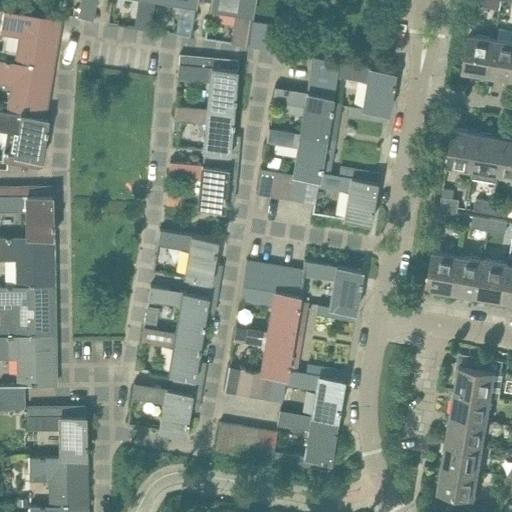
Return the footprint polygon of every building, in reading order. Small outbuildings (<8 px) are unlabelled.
[(81,0),(80,8),(79,17),(93,19),(96,0),(81,0)] [(139,0),(135,26),(149,28),(154,0),(139,0)] [(178,0),(181,0),(176,33),(190,35),(195,0),(178,0)] [(210,0),(210,5),(237,10),(232,42),(246,44),(251,19),(253,0),(210,0)] [(60,18),(41,15),(3,9),(0,28),(0,31),(20,35),(15,61),(0,58),(0,59),(52,68),(60,18)] [(246,44),(257,46),(261,21),(251,19),(246,44)] [(261,21),(257,46),(268,48),(272,23),(261,21)] [(285,25),(272,23),(268,48),(280,50),(285,25)] [(488,72),(494,37),(469,33),(463,68),(488,72)] [(511,76),(511,39),(494,37),(488,72),(511,76)] [(234,95),(237,60),(179,54),(177,77),(210,80),(207,106),(207,107),(233,110),(234,100),(235,100),(235,95),(234,95)] [(395,69),(391,69),(313,56),(309,80),(334,84),(335,75),(366,80),(362,106),(350,104),(348,113),(386,119),(392,84),(393,85),(394,80),(393,79),(395,69)] [(44,116),(52,68),(0,59),(0,82),(11,84),(7,109),(0,108),(0,109),(47,118),(47,116),(44,116)] [(331,100),(334,84),(309,80),(307,90),(275,85),(272,99),(305,105),(300,131),(300,132),(333,138),(339,102),(331,100)] [(236,159),(238,134),(231,134),(231,124),(233,124),(233,119),(232,119),(233,110),(207,107),(207,106),(175,103),(172,128),(179,129),(180,120),(205,122),(203,149),(209,149),(209,156),(236,159)] [(46,126),(47,118),(0,109),(0,123),(20,126),(15,153),(3,151),(1,160),(39,166),(45,131),(46,132),(47,126),(46,126)] [(328,171),(333,138),(300,132),(300,131),(268,126),(266,140),(298,146),(293,172),(293,174),(306,176),(318,178),(319,172),(327,173),(328,171)] [(473,167),(479,131),(453,127),(447,162),(473,167)] [(496,180),(498,171),(504,135),(479,131),(473,167),(472,176),(496,180)] [(511,173),(511,136),(504,135),(498,171),(511,173)] [(226,183),(234,184),(236,159),(209,156),(208,164),(169,160),(168,175),(201,178),(198,206),(224,208),(225,198),(226,198),(226,193),(225,193),(226,183)] [(378,172),(374,171),(340,166),(339,173),(328,171),(327,173),(319,172),(318,178),(317,185),(349,190),(344,217),(370,222),(371,212),(372,212),(373,207),(372,207),(378,172)] [(268,194),(272,169),(261,167),(257,192),(268,194)] [(279,196),(284,170),(272,169),(268,194),(279,196)] [(302,199),(306,176),(293,174),(293,172),(284,170),(279,196),(302,199)] [(314,201),(317,185),(318,178),(306,176),(302,199),(314,201)] [(53,220),(52,185),(14,186),(14,193),(0,193),(0,208),(26,208),(26,235),(53,235),(52,226),(54,226),(54,220),(53,220)] [(442,195),(438,217),(455,220),(459,198),(442,195)] [(491,212),(493,201),(475,198),(473,209),(491,212)] [(509,204),(493,201),(491,212),(508,214),(509,204)] [(488,229),(490,217),(473,215),(471,226),(488,229)] [(507,220),(490,217),(488,229),(505,231),(507,220)] [(217,288),(221,263),(213,262),(215,253),(216,253),(216,247),(215,247),(217,237),(159,228),(157,242),(189,248),(184,275),(198,278),(197,285),(217,288)] [(53,235),(26,235),(0,235),(0,257),(15,258),(16,284),(16,285),(53,284),(53,235)] [(452,289),(458,254),(433,250),(427,285),(452,289)] [(477,293),(483,258),(458,254),(452,289),(477,293)] [(360,278),(362,268),(304,258),(302,268),(302,273),(303,273),(335,279),(331,305),(317,303),(316,312),(354,318),(359,283),(360,283),(361,278),(360,278)] [(502,298),(508,262),(483,258),(477,293),(502,298)] [(254,285),(258,261),(246,259),(242,283),(254,285)] [(265,287),(269,263),(258,261),(254,285),(265,287)] [(511,262),(508,262),(502,298),(511,299),(511,303),(511,305),(511,262)] [(276,288),(280,264),(269,263),(265,287),(276,288)] [(288,290),(292,266),(280,264),(276,288),(288,290)] [(292,266),(288,290),(300,292),(303,273),(302,273),(302,268),(292,266)] [(301,336),(305,310),(306,301),(299,300),(300,292),(288,290),(276,288),(265,287),(254,285),(242,283),(240,297),(272,303),(267,329),(267,330),(301,336)] [(54,334),(53,284),(16,285),(16,284),(0,284),(0,306),(16,307),(16,333),(16,334),(54,334)] [(213,312),(217,288),(197,285),(196,292),(150,284),(148,299),(180,304),(175,330),(175,332),(201,336),(202,326),(203,326),(204,321),(203,321),(205,311),(213,312)] [(295,370),(295,369),(301,336),(267,330),(267,329),(235,324),(233,338),(265,344),(261,370),(263,370),(274,372),(286,374),(287,369),(295,370)] [(200,386),(204,361),(197,359),(198,350),(199,350),(200,345),(199,344),(201,336),(175,332),(175,330),(143,325),(141,339),(173,345),(168,372),(182,375),(181,382),(200,386)] [(55,384),(54,334),(16,334),(16,333),(0,333),(0,355),(17,356),(18,383),(23,383),(23,384),(55,384)] [(497,397),(502,370),(504,358),(487,356),(485,367),(459,363),(455,390),(490,396),(497,397)] [(339,404),(345,369),(307,363),(306,371),(295,369),(295,370),(287,369),(286,374),(285,383),(316,388),(312,414),(337,418),(338,409),(339,409),(340,404),(339,404)] [(236,392),(240,367),(228,365),(224,390),(236,392)] [(248,394),(252,369),(240,367),(236,392),(244,393),(248,394)] [(263,370),(261,370),(252,369),(248,394),(259,396),(263,370)] [(269,398),(274,372),(263,370),(259,396),(269,398)] [(282,401),(285,383),(286,374),(274,372),(269,398),(282,401)] [(189,408),(196,409),(200,386),(181,382),(180,389),(134,381),(131,396),(164,401),(159,429),(185,433),(186,423),(187,423),(188,418),(187,418),(189,408)] [(0,395),(24,395),(23,384),(23,383),(18,383),(0,383),(0,395)] [(486,421),(486,420),(490,396),(455,390),(451,415),(486,421)] [(0,407),(24,407),(24,395),(0,395),(0,407)] [(27,406),(27,426),(27,429),(60,428),(60,455),(27,455),(27,457),(86,455),(86,446),(87,446),(87,440),(86,440),(85,405),(27,406)] [(335,428),(337,418),(312,414),(311,417),(278,411),(276,423),(309,429),(304,455),(292,453),(273,450),(272,456),(272,458),(329,468),(334,433),(335,433),(336,428),(335,428)] [(495,421),(486,420),(486,421),(451,415),(447,439),(482,445),(485,429),(493,431),(495,421)] [(227,448),(231,423),(219,421),(215,446),(227,448)] [(238,450),(243,424),(231,423),(227,448),(238,450)] [(250,452),(254,426),(243,424),(238,450),(250,452)] [(261,454),(265,428),(254,426),(250,452),(261,454)] [(277,430),(275,430),(265,428),(261,454),(272,456),(273,450),(277,430)] [(478,470),(482,445),(447,439),(443,464),(478,470)] [(87,505),(86,455),(27,457),(28,479),(49,478),(50,504),(28,505),(28,506),(87,505)] [(474,495),(478,470),(443,464),(438,489),(474,495)] [(509,494),(511,488),(511,477),(508,475),(500,489),(509,494)]
